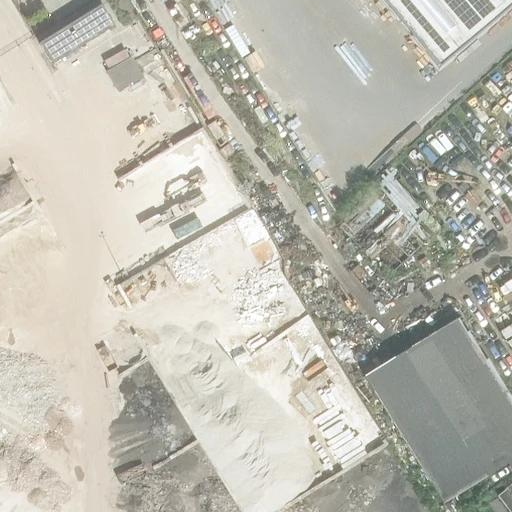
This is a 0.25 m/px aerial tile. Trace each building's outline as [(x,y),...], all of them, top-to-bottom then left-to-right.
[(511,0),(380,0),(439,70),(511,8),(511,0)] [(39,45),(52,66),(114,28),(101,7),(39,45)] [(131,58),(106,73),(119,95),(143,80),(131,58)] [(379,184),(403,208),(414,198),(389,174),(379,184)] [(443,505),(488,478),(511,462),(511,409),(457,320),(364,377),(443,505)]
